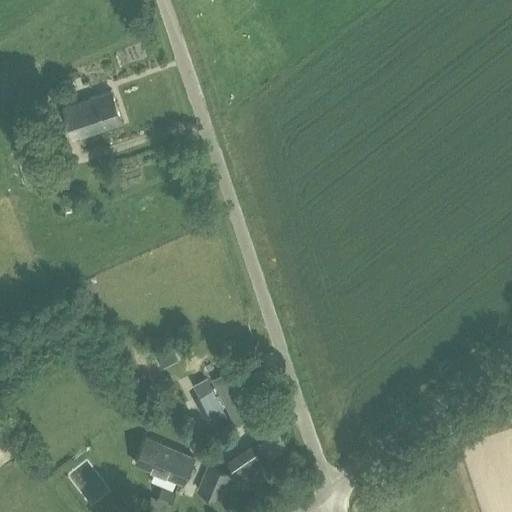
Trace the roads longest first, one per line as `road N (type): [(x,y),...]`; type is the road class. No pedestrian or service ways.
road 1 (unclassified): [(328,494),(163,0)]
road 2 (unclassified): [(328,494),(511,349)]
